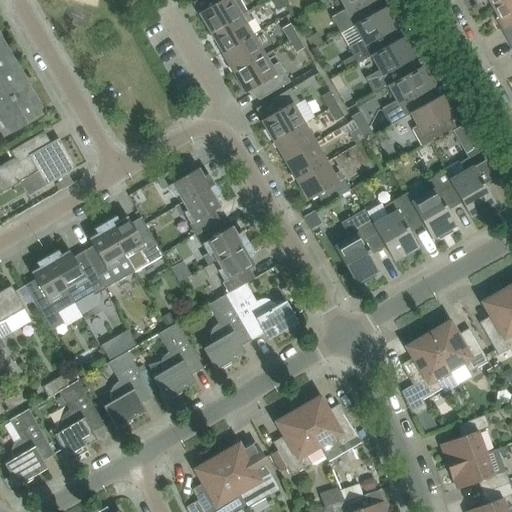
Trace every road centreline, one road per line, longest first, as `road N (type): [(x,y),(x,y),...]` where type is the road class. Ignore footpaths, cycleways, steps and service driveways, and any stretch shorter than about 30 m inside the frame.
road 1 (residential): [(345,338),(223,111)]
road 2 (residential): [(145,454),(345,338)]
road 3 (residential): [(115,178),(15,0)]
road 4 (residential): [(345,338),(511,242)]
road 5 (residential): [(426,511),(345,338)]
road 6 (residential): [(511,143),(432,0)]
road 7 (residential): [(0,243),(115,178)]
road 8 (residential): [(115,178),(223,111)]
